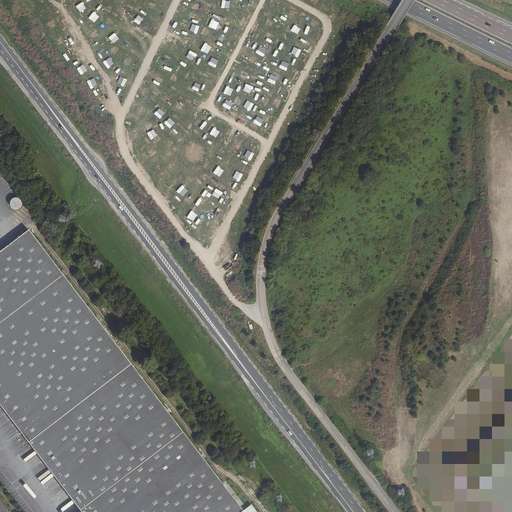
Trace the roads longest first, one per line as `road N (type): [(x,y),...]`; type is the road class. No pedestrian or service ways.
road 1 (unclassified): [(407,0),(276,217),(260,272),(278,357),(394,511)]
road 2 (primary): [(0,44),(353,511)]
road 3 (track): [(264,315),(232,299),(121,139),(123,110),(178,0)]
road 4 (track): [(291,0),(322,16),(327,29),(213,252)]
road 5 (motorway): [(401,0),(511,55)]
